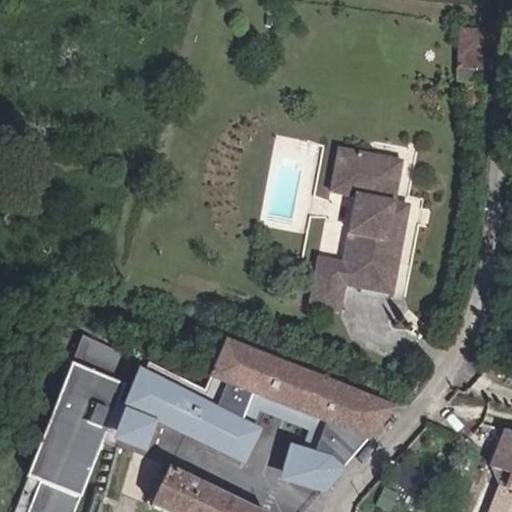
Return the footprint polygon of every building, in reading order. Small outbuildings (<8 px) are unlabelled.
[(458,67),(481,68),(483,31),(461,30),(458,67)] [(462,79),(460,105),(473,105),(474,79),(462,79)] [(344,286),(391,296),(407,224),(392,221),(396,205),(405,164),(342,151),(333,193),(358,198),(343,265),(319,260),(309,306),(338,312),(344,286)] [(410,208),(396,205),(392,221),(407,224),(410,208)] [(75,511),(85,488),(130,378),(137,363),(85,342),(74,337),(60,376),(22,475),(31,479),(43,484),(32,511),(75,511)] [(290,453),(280,479),(319,494),(366,440),(388,413),(227,341),(208,380),(203,393),(174,380),(146,366),(127,408),(237,460),(250,431),(242,427),(251,406),(307,432),(298,456),(290,453)] [(155,511),(220,511),(226,500),(166,470),(148,508),(155,511)] [(511,511),(511,477),(502,474),(491,504),(487,511),(511,511)] [(474,497),(467,511),(487,511),(491,504),(474,497)] [(226,500),(220,511),(243,511),(245,509),(226,500)]
